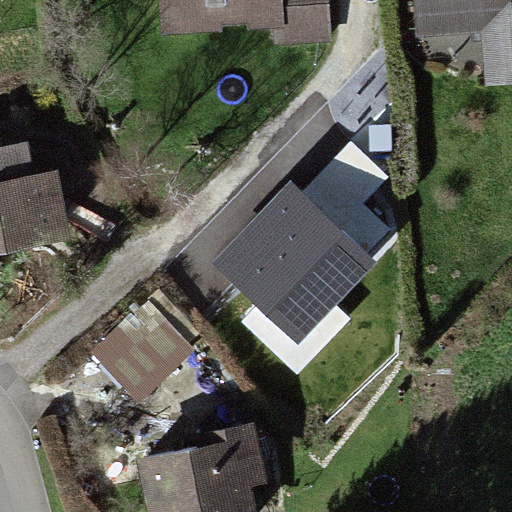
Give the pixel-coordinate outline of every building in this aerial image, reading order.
[(269,36),(331,36),(330,0),(162,0),(163,22),(269,22),(269,36)] [(511,0),(408,0),(409,30),(497,29),(498,72),(511,72),(511,0)] [(14,139),(0,140),(0,224),(49,219),(44,164),(16,167),(14,139)] [(375,261),(291,180),(212,262),(297,343),(375,261)] [(237,419),(133,441),(148,511),(225,511),(255,506),(237,419)]
